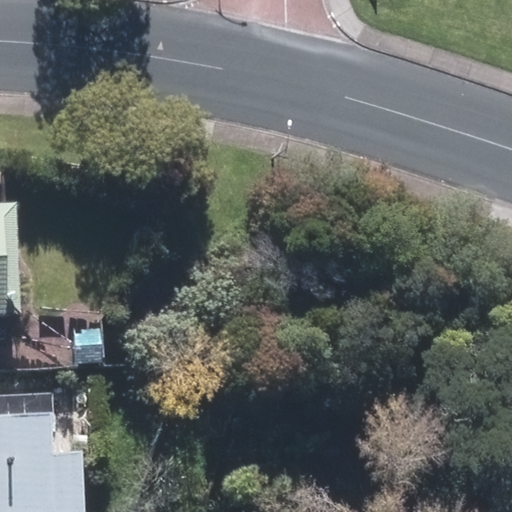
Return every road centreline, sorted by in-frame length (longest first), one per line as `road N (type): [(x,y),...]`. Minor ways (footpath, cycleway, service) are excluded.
road 1 (residential): [(280,80),(185,59),(0,40)]
road 2 (residential): [(511,156),(280,80)]
